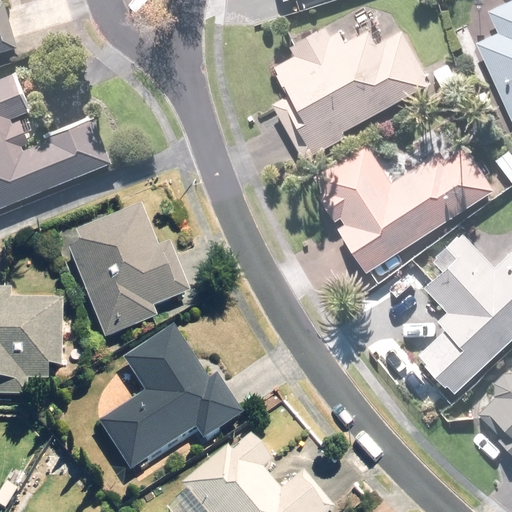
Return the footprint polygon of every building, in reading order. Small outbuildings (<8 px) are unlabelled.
[(497,35),(472,46),(511,133),(511,2),(487,14),(497,35)] [(0,54),(15,50),(1,3),(0,3),(0,54)] [(340,132),(427,84),(397,30),(370,45),(362,31),(344,41),(340,32),(333,36),(327,24),(282,49),(288,61),(268,73),(283,99),(271,106),(302,164),(345,140),(340,132)] [(0,207),(106,167),(86,116),(38,135),(42,145),(29,150),(20,126),(7,132),(2,120),(24,112),(10,75),(0,78),(0,207)] [(331,228),(360,274),(491,192),(463,147),(443,160),(439,154),(389,185),(362,142),(306,178),(317,196),(312,199),(330,228),(331,228)] [(511,183),(511,158),(504,148),(483,164),(503,190),(511,183)] [(140,207),(57,241),(100,347),(157,324),(152,312),(188,297),(167,246),(157,250),(140,207)] [(448,393),(511,333),(511,251),(492,269),(458,232),(427,261),(437,272),(419,289),(443,315),(432,325),(439,333),(414,356),(448,393)] [(10,295),(0,295),(0,399),(24,399),(24,389),(47,389),(47,373),(59,373),(60,304),(10,303),(10,295)] [(143,397),(95,429),(128,478),(192,435),(200,447),(241,420),(214,381),(206,386),(169,331),(121,364),(143,397)] [(511,374),(472,413),(495,437),(491,440),(510,459),(511,457),(511,374)] [(227,452),(180,490),(198,511),(333,511),(303,475),(279,494),(262,473),(272,465),(252,441),(231,458),(227,452)]
